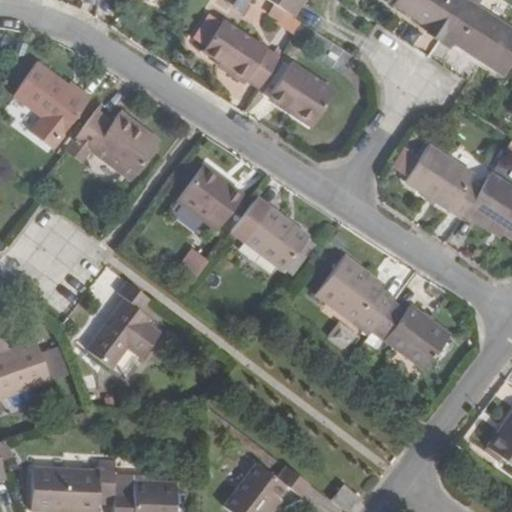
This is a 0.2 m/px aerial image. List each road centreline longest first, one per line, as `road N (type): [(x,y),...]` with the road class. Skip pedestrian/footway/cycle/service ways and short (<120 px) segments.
road 1 (residential): [(344,201),(69,34),(0,12)]
road 2 (residential): [(511,309),(344,201)]
road 3 (residential): [(402,480),(511,333)]
road 4 (residential): [(404,66),(404,99),(344,201)]
